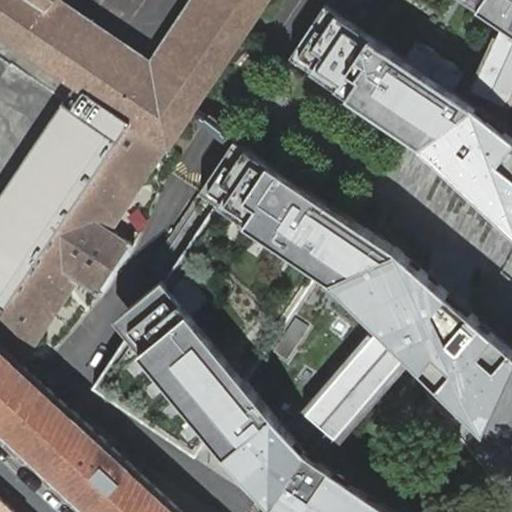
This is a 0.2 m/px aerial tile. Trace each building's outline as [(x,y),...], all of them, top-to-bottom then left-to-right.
[(0,0),(0,29),(132,118),(170,144),(172,141),(194,107),(267,1),(267,0),(0,0)] [(411,135),(511,201),(511,125),(474,101),(511,39),(511,0),(327,0),(308,30),(290,56),(411,135)] [(0,315),(124,131),(69,93),(0,196),(0,315)] [(0,315),(0,427),(35,459),(34,460),(90,511),(91,511),(189,511),(188,511),(187,511),(185,511),(162,491),(164,488),(160,485),(158,487),(24,363),(80,280),(101,294),(135,243),(114,229),(170,144),(132,118),(124,131),(0,315)] [(261,149),(238,133),(211,175),(202,188),(151,263),(136,288),(117,317),(79,374),(173,438),(209,462),(222,443),(250,477),(274,505),(282,511),(399,511),(310,455),(296,438),(284,425),(301,406),(336,436),(408,352),(425,368),(447,389),(474,415),(486,427),(511,371),(511,351),(502,343),(470,314),(363,218),(286,165),(261,149)] [(0,511),(18,511),(0,495),(0,511)]
